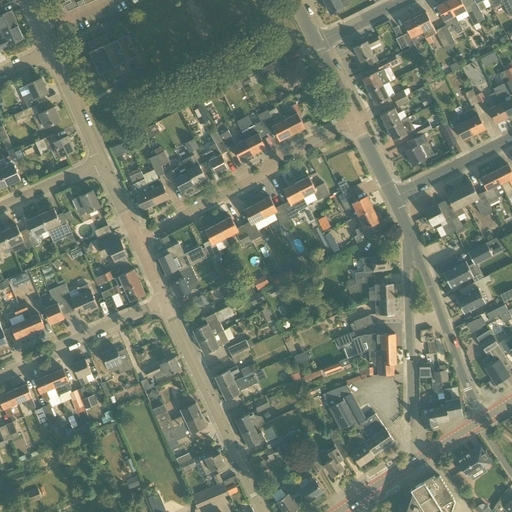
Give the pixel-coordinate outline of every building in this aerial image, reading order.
[(70,0),(72,1),(65,4),(66,7),(67,9),(67,11),(85,3),(85,4),(94,0),(70,0)] [(323,0),(330,14),(344,7),(341,1),(341,0),(323,0)] [(480,22),(471,5),(466,7),(461,0),(449,0),(448,1),(455,15),(466,10),(476,30),(481,27),(479,23),(480,22)] [(488,0),(491,5),(492,5),(489,0),(475,0),(476,2),(471,5),(480,22),(485,20),(480,10),(486,7),(483,0),(488,0)] [(510,17),(511,15),(511,5),(509,0),(502,0),(504,2),(503,3),(510,17)] [(455,15),(448,1),(437,6),(444,21),(446,25),(441,28),(449,44),(455,42),(447,27),(453,24),(458,33),(463,31),(455,15)] [(0,48),(24,38),(20,30),(19,29),(11,12),(12,12),(11,11),(0,16),(0,27),(5,38),(0,39),(0,48)] [(436,30),(434,26),(426,12),(416,17),(425,37),(429,44),(433,42),(430,36),(437,33),(445,50),(451,47),(449,44),(441,28),(436,30)] [(414,43),(425,37),(416,17),(404,23),(409,33),(404,35),(408,45),(414,55),(419,52),(414,43)] [(121,22),(119,18),(110,22),(112,27),(121,22)] [(111,27),(108,21),(100,25),(103,30),(111,27)] [(403,36),(403,35),(398,26),(393,28),(398,37),(396,38),(401,48),(408,45),(404,35),(403,36)] [(128,44),(132,42),(129,34),(110,43),(106,34),(88,42),(91,50),(89,51),(93,58),(94,58),(96,62),(129,46),(128,44)] [(503,36),(499,40),(504,45),(508,42),(503,36)] [(381,45),(381,43),(377,37),(354,48),(361,61),(367,58),(370,64),(378,60),(373,49),(381,45)] [(138,56),(135,47),(130,49),(129,46),(96,62),(98,66),(97,67),(100,74),(102,73),(106,81),(124,73),(120,64),(138,56)] [(369,92),(389,82),(390,81),(384,69),(391,66),(392,68),(400,64),(396,56),(394,57),(377,65),(380,70),(363,79),(369,92)] [(299,59),(288,64),(283,67),(293,87),(309,78),(299,59)] [(453,71),(461,67),(458,62),(450,65),(453,71)] [(271,64),(260,70),(263,75),(264,76),(274,71),(271,64)] [(435,80),(431,72),(424,75),(429,83),(435,80)] [(125,77),(127,83),(135,79),(132,74),(125,77)] [(245,85),(245,86),(246,85),(252,82),(252,81),(250,77),(249,76),(242,79),(245,85)] [(29,108),(36,105),(39,104),(37,98),(49,93),(42,78),(19,88),(25,100),(29,108)] [(241,80),(233,84),(236,90),(244,86),(241,80)] [(511,94),(511,82),(510,80),(503,83),(509,96),(511,94)] [(376,104),(393,96),(392,95),(395,94),(389,82),(369,92),(376,104)] [(476,95),(470,83),(467,85),(470,90),(465,93),(471,105),(479,102),(476,95)] [(406,88),(404,90),(395,94),(392,95),(393,96),(395,101),(407,96),(407,95),(409,94),(410,93),(408,88),(406,88)] [(286,94),(278,90),(275,96),(283,100),(286,94)] [(511,115),(511,97),(511,98),(506,101),(500,90),(495,92),(508,117),(511,115)] [(480,105),(487,102),(482,92),(476,95),(479,102),(480,105)] [(496,123),(508,117),(495,92),(490,95),(496,105),(490,109),(496,123)] [(407,96),(395,101),(398,107),(410,102),(407,96)] [(199,117),(202,116),(200,113),(204,111),(206,111),(200,100),(190,106),(195,115),(197,115),(199,117)] [(285,119),(293,134),(306,127),(299,115),(302,114),(295,100),(288,103),(290,106),(291,106),(295,114),(285,119)] [(40,114),(38,111),(36,105),(29,108),(15,115),(19,124),(34,117),(40,130),(45,127),(61,120),(55,107),(40,114)] [(463,113),(460,106),(455,109),(462,123),(455,126),(463,140),(474,134),(463,113)] [(463,113),(474,134),(486,129),(475,107),(463,113)] [(404,110),(397,113),(395,108),(381,115),(387,128),(407,118),(404,110)] [(285,119),(275,124),(271,117),(268,110),(258,115),(262,121),(268,132),(274,129),(280,141),(293,134),(285,119)] [(414,138),(432,129),(429,122),(415,129),(409,117),(407,118),(387,128),(394,141),(411,132),(414,138)] [(260,136),(268,132),(262,121),(257,124),(243,131),(247,139),(254,154),(266,147),(260,136)] [(0,133),(3,140),(8,137),(3,126),(0,127),(0,133)] [(236,145),(232,137),(228,130),(219,135),(222,140),(227,151),(228,153),(235,149),(241,161),(254,154),(247,139),(236,145)] [(457,143),(451,131),(451,132),(445,135),(451,147),(457,143)] [(42,155),(49,151),(52,150),(56,159),(75,150),(68,136),(57,141),(54,134),(36,143),(42,155)] [(199,148),(194,138),(191,134),(183,138),(185,142),(185,143),(190,153),(199,148)] [(434,155),(430,146),(424,134),(416,138),(419,145),(406,151),(413,165),(426,159),(434,155)] [(13,148),(8,137),(3,140),(8,151),(13,148)] [(229,167),(222,154),(227,151),(222,140),(209,147),(211,150),(204,153),(209,162),(210,161),(217,173),(229,167)] [(127,142),(120,145),(123,153),(130,151),(127,142)] [(162,166),(170,162),(164,151),(161,146),(154,150),(157,155),(162,166)] [(19,162),(16,153),(10,156),(0,160),(0,168),(8,185),(14,182),(20,179),(21,180),(21,179),(14,164),(19,162)] [(187,170),(195,185),(207,178),(195,154),(183,161),(184,164),(187,170)] [(162,166),(157,155),(149,158),(158,176),(165,173),(162,166)] [(187,170),(184,164),(183,164),(180,158),(169,163),(173,170),(170,171),(181,192),(189,188),(192,187),(193,185),(195,185),(187,170)] [(495,171),(501,184),(509,180),(511,185),(511,171),(508,164),(495,171)] [(157,204),(148,184),(142,171),(130,176),(136,190),(138,189),(140,195),(136,197),(142,210),(157,204)] [(493,188),(501,184),(495,171),(482,178),(488,190),(483,192),(489,204),(492,210),(490,205),(500,200),(493,188)] [(304,197),(313,192),(318,200),(330,194),(324,183),(315,188),(309,176),(296,183),(304,197)] [(170,198),(163,185),(160,178),(148,184),(157,204),(170,198)] [(307,205),(304,197),(296,183),(283,189),(290,201),(287,202),(283,204),(290,219),(298,215),(297,211),(307,205)] [(489,204),(483,192),(478,195),(472,183),(459,189),(467,204),(474,200),(481,215),(482,215),(486,213),(491,210),(492,210),(489,204)] [(444,202),(458,229),(458,230),(463,228),(464,227),(458,216),(464,213),(461,207),(467,204),(459,189),(447,195),(449,199),(444,202)] [(88,213),(100,207),(93,190),(73,200),(80,216),(88,212),(88,213)] [(359,216),(373,208),(367,196),(356,201),(351,190),(339,195),(346,209),(347,209),(352,219),(359,216)] [(289,216),(283,204),(276,208),(270,196),(257,203),(265,217),(268,225),(278,220),(280,224),(290,219),(289,216)] [(447,235),(456,231),(456,230),(458,229),(444,202),(438,204),(425,210),(433,225),(440,222),(442,225),(447,235)] [(255,222),(265,217),(257,203),(244,210),(250,221),(248,222),(244,225),(249,235),(252,240),(253,240),(261,236),(262,235),(255,222)] [(41,214),(48,230),(54,242),(66,236),(67,238),(73,236),(72,233),(73,233),(63,213),(57,215),(54,208),(54,209),(48,212),(47,211),(41,214)] [(368,227),(380,222),(373,208),(359,216),(363,225),(355,229),(358,234),(369,229),(368,227)] [(35,236),(48,230),(41,214),(35,217),(29,220),(28,220),(31,227),(25,230),(30,241),(31,241),(33,247),(38,245),(36,239),(37,239),(35,236)] [(249,235),(244,225),(240,226),(237,228),(231,217),(218,223),(225,237),(236,232),(240,240),(249,235)] [(215,242),(225,237),(218,223),(205,230),(211,241),(209,242),(204,244),(211,258),(221,253),(219,250),(215,242)] [(31,241),(30,241),(25,230),(20,232),(17,225),(16,225),(17,226),(10,228),(4,231),(11,247),(24,241),(27,249),(33,247),(31,241)] [(99,239),(112,232),(108,225),(95,231),(99,239)] [(0,256),(0,251),(11,247),(4,231),(0,232),(0,261),(1,261),(2,261),(0,256)] [(121,241),(119,235),(118,234),(109,239),(98,243),(104,257),(112,253),(119,268),(128,264),(125,256),(128,255),(121,241)] [(340,250),(334,239),(328,242),(330,246),(334,253),(340,250)] [(91,242),(83,246),(86,253),(94,250),(91,242)] [(166,255),(160,258),(167,274),(179,268),(180,270),(207,257),(202,246),(194,249),(195,251),(185,256),(179,243),(163,251),(163,252),(164,251),(166,255)] [(487,243),(469,252),(475,264),(493,255),(487,243)] [(328,256),(325,250),(318,254),(321,259),(328,256)] [(311,260),(308,252),(304,254),(292,260),(296,268),(308,262),(311,260)] [(356,278),(356,280),(370,277),(375,277),(374,269),(391,268),(390,261),(391,261),(390,256),(389,256),(389,254),(372,256),(372,257),(364,258),(365,272),(355,272),(356,278)] [(53,263),(57,268),(62,264),(58,259),(53,263)] [(466,261),(444,272),(451,287),(474,276),(466,261)] [(183,277),(171,283),(178,298),(191,292),(187,284),(198,279),(191,265),(180,270),(183,277)] [(220,277),(217,270),(216,271),(215,268),(211,271),(212,273),(210,274),(215,283),(222,279),(221,277),(220,277)] [(126,289),(141,283),(137,275),(138,275),(136,271),(136,272),(134,269),(115,277),(119,284),(102,292),(105,299),(112,296),(126,290),(126,289)] [(281,281),(294,274),(292,270),(282,276),(281,273),(271,278),(275,284),(281,281)] [(99,285),(113,279),(110,271),(96,278),(99,285)] [(393,283),(376,284),(375,284),(375,277),(370,277),(356,280),(356,284),(348,288),(351,294),(376,286),(376,290),(369,290),(369,292),(368,292),(368,297),(370,298),(370,299),(376,299),(394,298),(393,283)] [(463,294),(457,297),(464,312),(486,302),(480,288),(487,285),(483,277),(460,288),(463,294)] [(264,287),(259,278),(254,281),(259,290),(264,287)] [(356,284),(356,280),(356,278),(352,280),(351,279),(345,282),(348,288),(356,284)] [(9,287),(6,281),(0,283),(0,287),(1,290),(9,287)] [(286,290),(281,281),(275,284),(275,285),(268,288),(273,297),(286,290)] [(59,286),(65,300),(72,297),(66,283),(59,286)] [(126,290),(127,291),(131,301),(146,294),(141,283),(126,289),(126,290)] [(72,298),(78,312),(89,307),(91,311),(98,307),(91,290),(88,284),(77,289),(80,295),(72,298)] [(58,303),(65,300),(59,286),(49,290),(51,296),(55,304),(44,308),(45,309),(51,323),(65,318),(58,303)] [(244,290),(248,297),(254,294),(250,287),(244,290)] [(511,289),(500,296),(504,304),(511,300),(511,289)] [(261,292),(255,295),(259,302),(265,299),(261,292)] [(117,307),(112,296),(105,299),(110,310),(117,307)] [(45,309),(44,308),(40,298),(34,301),(38,311),(45,309)] [(376,299),(376,305),(376,314),(394,314),(394,298),(376,299)] [(187,313),(195,308),(191,300),(183,305),(187,313)] [(29,311),(25,303),(19,306),(30,332),(45,326),(39,313),(31,317),(28,311),(29,311)] [(490,319),(508,310),(505,304),(487,313),(490,319)] [(30,332),(19,306),(14,308),(17,315),(10,319),(12,325),(17,338),(30,332)] [(216,334),(224,330),(220,322),(234,315),(230,306),(206,318),(208,323),(194,330),(199,342),(216,334)] [(266,324),(275,320),(269,307),(260,311),(266,324)] [(354,331),(373,323),(370,315),(354,321),(354,322),(350,324),(353,331),(354,331)] [(470,329),(481,324),(477,318),(467,323),(470,329)] [(427,342),(434,340),(432,328),(420,330),(421,343),(427,342)] [(219,347),(226,343),(230,342),(224,330),(216,334),(199,342),(205,354),(219,347)] [(357,340),(356,337),(354,331),(353,331),(334,339),(337,348),(354,341),(357,340)] [(369,350),(369,349),(396,348),(395,333),(369,334),(365,334),(356,337),(357,340),(354,341),(359,354),(369,350)] [(506,369),(511,365),(493,335),(481,342),(485,351),(489,349),(495,360),(485,366),(495,383),(510,375),(506,369)] [(292,357),(298,354),(290,337),(286,339),(287,342),(286,343),(292,357)] [(249,347),(254,345),(251,338),(246,340),(246,339),(228,347),(231,355),(249,347)] [(434,340),(427,342),(429,354),(437,353),(434,340)] [(247,351),(251,350),(249,347),(231,355),(234,363),(247,357),(250,356),(247,351)] [(127,348),(118,352),(116,348),(103,354),(111,373),(119,370),(121,373),(135,367),(127,348)] [(379,375),(393,374),(393,364),(396,364),(396,348),(369,349),(369,350),(370,358),(378,358),(379,375)] [(155,374),(158,381),(168,376),(181,369),(175,356),(145,371),(148,377),(155,374)] [(326,373),(327,375),(343,369),(342,367),(351,364),(348,358),(338,362),(326,366),(326,367),(324,368),(326,373)] [(95,380),(92,372),(86,359),(73,364),(81,385),(89,382),(95,380)] [(244,376),(254,372),(250,365),(241,370),(244,376)] [(439,367),(440,371),(442,382),(448,381),(445,365),(441,366),(439,367)] [(221,387),(235,381),(232,374),(239,371),(237,366),(230,370),(229,369),(215,376),(221,387)] [(58,395),(59,395),(68,391),(72,389),(69,381),(63,368),(49,374),(55,387),(58,395)] [(293,379),(300,376),(297,368),(290,371),(293,379)] [(304,377),(306,381),(322,375),(321,370),(304,377)] [(241,393),(240,391),(258,382),(254,372),(244,376),(235,381),(221,387),(227,400),(241,393)] [(45,401),(58,395),(55,387),(49,374),(36,380),(41,393),(42,393),(45,401)] [(105,382),(101,384),(107,397),(111,395),(105,382)] [(36,407),(35,405),(32,398),(27,384),(13,390),(18,403),(24,400),(29,410),(36,407)] [(463,415),(458,386),(452,387),(453,392),(444,393),(445,398),(449,418),(463,415)] [(88,396),(86,391),(84,387),(78,390),(85,409),(86,409),(85,409),(99,404),(95,394),(88,396)] [(152,389),(149,396),(157,399),(160,392),(152,389)] [(11,406),(18,403),(13,390),(0,395),(0,397),(5,409),(9,417),(14,414),(11,406)] [(72,398),(74,405),(76,409),(78,413),(85,410),(85,409),(78,390),(70,393),(72,398)] [(395,441),(385,427),(375,413),(367,420),(352,393),(343,397),(342,394),(327,401),(330,407),(342,429),(353,423),(358,432),(375,455),(395,441)] [(424,428),(437,425),(433,400),(434,399),(434,395),(425,397),(427,410),(421,411),(424,428)] [(449,418),(445,398),(439,399),(438,395),(434,395),(434,399),(433,400),(437,425),(438,425),(438,423),(449,421),(449,418)] [(266,397),(254,403),(258,412),(270,406),(266,397)] [(163,432),(202,414),(196,402),(181,409),(184,416),(172,421),(164,404),(153,409),(163,432)] [(47,421),(48,420),(52,430),(60,426),(56,417),(55,417),(50,404),(41,408),(47,421)] [(41,423),(47,421),(41,408),(35,410),(41,423)] [(262,416),(254,415),(253,412),(236,420),(243,433),(266,423),(266,422),(265,423),(262,416)] [(175,433),(177,433),(190,427),(192,433),(208,426),(202,414),(163,432),(169,444),(178,440),(175,433)] [(6,425),(11,439),(19,436),(18,432),(17,432),(13,421),(6,424),(6,425)] [(266,439),(267,441),(274,438),(269,428),(268,428),(266,423),(243,433),(249,447),(266,439)] [(11,439),(6,425),(0,427),(0,429),(4,441),(0,442),(0,447),(13,443),(11,439)] [(353,436),(358,442),(354,445),(351,442),(346,446),(336,429),(329,433),(336,445),(344,459),(352,453),(360,465),(375,455),(358,432),(353,436)] [(282,435),(274,438),(267,441),(265,442),(268,449),(279,444),(287,440),(284,435),(282,435)] [(57,443),(52,438),(47,444),(52,449),(57,443)] [(278,444),(279,444),(268,449),(265,450),(269,459),(267,460),(268,462),(272,460),(272,459),(274,458),(274,459),(279,457),(279,455),(281,454),(277,447),(279,446),(278,444)] [(339,462),(344,459),(336,445),(328,450),(329,452),(328,452),(332,459),(324,464),(333,477),(344,469),(339,462)] [(299,454),(295,446),(287,449),(290,458),(299,454)] [(481,446),(457,460),(468,476),(491,461),(481,446)] [(211,471),(223,466),(225,465),(220,453),(213,456),(212,454),(198,461),(204,475),(211,471)] [(179,464),(185,462),(182,455),(176,458),(179,464)] [(137,462),(142,467),(147,463),(141,457),(137,462)] [(268,469),(264,461),(255,465),(259,473),(268,469)] [(317,473),(322,470),(317,461),(312,464),(317,473)] [(13,487),(27,481),(23,472),(10,477),(11,480),(8,482),(9,485),(12,484),(13,487)] [(217,484),(223,481),(219,473),(214,476),(217,484)] [(236,485),(240,483),(236,475),(223,481),(229,494),(229,493),(230,495),(238,491),(236,485)] [(440,476),(436,478),(434,475),(427,479),(410,490),(411,493),(405,511),(452,511),(456,502),(454,499),(454,498),(440,476)] [(128,480),(132,488),(140,484),(136,476),(128,480)] [(299,483),(302,488),(301,489),(310,500),(311,499),(312,500),(317,496),(323,491),(315,479),(314,479),(312,476),(307,479),(306,478),(299,483)] [(294,485),(291,482),(281,488),(286,495),(277,501),(284,511),(293,511),(299,508),(293,499),(300,494),(294,485)] [(225,492),(221,483),(193,494),(197,503),(225,492)] [(24,505),(49,495),(45,485),(20,495),(24,505)] [(511,511),(511,499),(509,502),(503,496),(494,507),(497,511),(511,511)]
